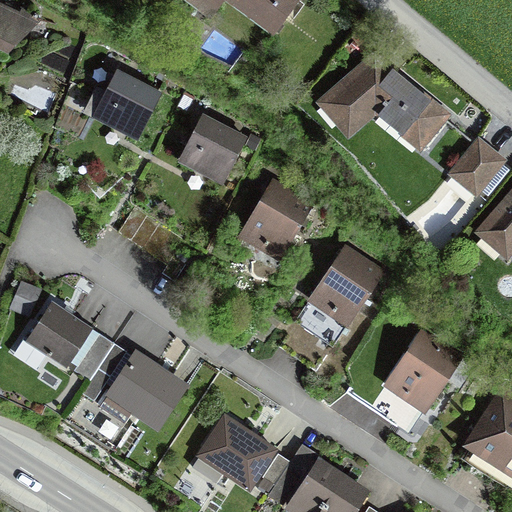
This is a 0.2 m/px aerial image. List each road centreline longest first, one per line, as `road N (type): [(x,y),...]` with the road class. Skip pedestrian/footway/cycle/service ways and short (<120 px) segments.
road 1 (residential): [(44,230),(459,511)]
road 2 (residential): [(511,111),(376,0)]
